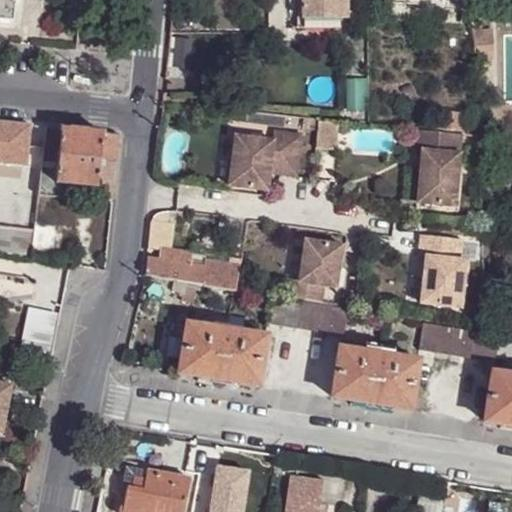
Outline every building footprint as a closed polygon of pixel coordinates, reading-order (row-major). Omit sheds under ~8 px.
[(0,0),(0,23),(12,25),(14,0),(0,0)] [(299,0),(301,18),(339,19),(344,18),(344,0),(299,0)] [(339,29),(339,19),(301,18),(296,18),(295,28),(339,29)] [(471,24),(472,65),(491,65),(490,31),(480,31),(479,24),(471,24)] [(347,79),(346,112),(365,112),(366,80),(347,79)] [(462,133),(464,133),(464,114),(449,112),(448,119),(436,118),(437,130),(462,133)] [(316,122),(313,148),(333,151),(336,124),(316,122)] [(31,128),(0,124),(0,165),(26,168),(31,128)] [(61,130),(46,129),(42,158),(37,198),(55,200),(57,184),(56,184),(61,130)] [(103,135),(61,130),(56,184),(57,184),(98,189),(100,168),(101,162),(103,135)] [(300,135),(271,131),(270,141),(233,136),(226,186),(264,191),(266,174),(269,156),(278,157),(275,175),(294,178),(300,135)] [(459,136),(414,131),(412,151),(419,152),(414,204),(452,207),(459,136)] [(119,136),(103,135),(101,162),(104,163),(104,164),(115,164),(119,136)] [(475,136),(476,146),(484,145),(483,136),(475,136)] [(269,156),(266,174),(275,175),(278,157),(269,156)] [(112,201),(115,164),(104,164),(104,169),(100,168),(98,189),(96,199),(112,201)] [(192,256),(171,252),(175,225),(166,225),(168,213),(160,215),(154,218),(151,221),(149,224),(148,224),(144,261),(190,267),(191,261),(192,256)] [(58,222),(35,219),(32,230),(31,245),(55,248),(58,222)] [(0,226),(0,253),(2,254),(29,259),(31,249),(31,245),(32,230),(0,226)] [(459,242),(418,237),(415,258),(423,259),(418,305),(458,310),(463,262),(457,261),(459,242)] [(296,283),(302,242),(295,241),(289,282),(296,283)] [(340,247),(302,242),(296,283),(289,282),(286,299),(319,304),(321,288),(334,290),(340,247)] [(31,249),(29,259),(43,261),(44,251),(31,249)] [(144,261),(142,277),(204,287),(205,270),(190,267),(144,261)] [(207,264),(191,261),(190,267),(205,270),(207,264)] [(205,270),(204,287),(236,292),(240,270),(207,264),(205,270)] [(347,310),(271,298),(267,325),(342,338),(347,310)] [(28,306),(18,348),(50,356),(60,313),(28,306)] [(228,382),(257,387),(266,338),(186,326),(178,375),(228,382)] [(496,356),(499,339),(424,326),(419,352),(495,365),(496,356)] [(511,341),(499,339),(496,356),(511,358),(511,341)] [(410,411),(418,363),(339,350),(331,399),(410,411)] [(511,427),(511,376),(492,374),(484,423),(511,427)] [(0,385),(0,433),(1,433),(5,411),(10,388),(0,385)] [(200,488),(235,494),(241,464),(206,459),(200,488)] [(120,488),(125,489),(126,488),(142,492),(145,472),(140,471),(124,468),(120,488)] [(126,488),(125,489),(120,511),(182,511),(188,480),(147,472),(145,472),(142,492),(126,488)] [(284,511),(318,511),(322,481),(290,477),(284,511)]
